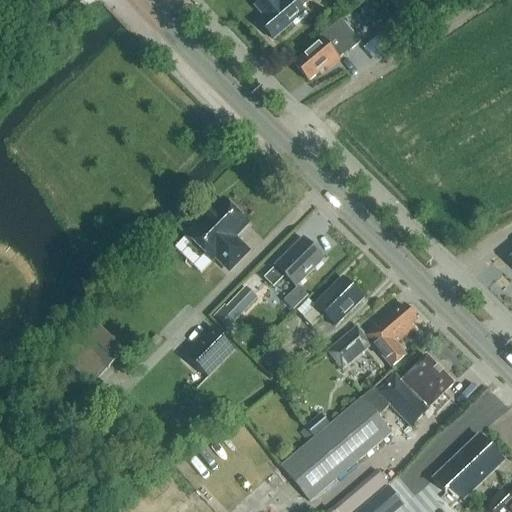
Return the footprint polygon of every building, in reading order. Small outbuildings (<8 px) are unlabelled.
[(301,10),(308,3),(311,0),(284,0),(281,3),(278,0),(260,0),(253,7),(263,18),(258,23),(273,41),(293,24),(295,27),(306,17),(301,10)] [(394,20),(374,34),(381,45),(402,32),(394,20)] [(327,72),(339,61),(337,59),(347,50),(349,53),(360,44),(341,21),(324,35),(326,37),(293,65),(309,83),(325,69),(327,72)] [(234,240),(248,225),(222,200),(219,203),(216,203),(212,207),(212,210),(186,237),(211,262),(217,257),(231,271),(248,254),(234,240)] [(295,288),(323,260),(303,240),(275,267),(276,268),(265,280),(273,288),(284,276),(295,288)] [(335,328),(363,300),(342,279),(314,307),(315,308),(304,319),(312,328),(324,316),(335,328)] [(299,287),(284,302),(293,311),(308,297),(299,287)] [(226,332),(257,299),(245,288),(226,308),(224,306),(212,319),(226,332)] [(410,325),(416,320),(405,307),(387,322),(385,319),(352,347),(344,336),(328,352),(342,371),(361,356),(359,353),(370,344),(391,368),(405,356),(395,344),(413,329),(410,325)] [(124,349),(99,327),(81,347),(105,369),(124,349)] [(208,380),(236,351),(212,327),(183,355),(208,380)] [(293,362),(276,344),(260,360),(277,378),(293,362)] [(410,427),(453,385),(426,357),(401,382),(395,376),(378,393),(374,389),(280,468),(309,503),(391,434),(374,418),(386,405),(410,427)] [(321,416),(306,429),(313,438),(328,425),(321,416)] [(463,502),(503,463),(478,436),(432,480),(445,494),(450,488),(463,502)] [(377,473),(368,481),(378,493),(388,485),(377,473)] [(496,497),(485,508),(480,511),(511,511),(511,494),(503,504),(496,497)] [(385,511),(377,501),(364,511),(385,511)]
